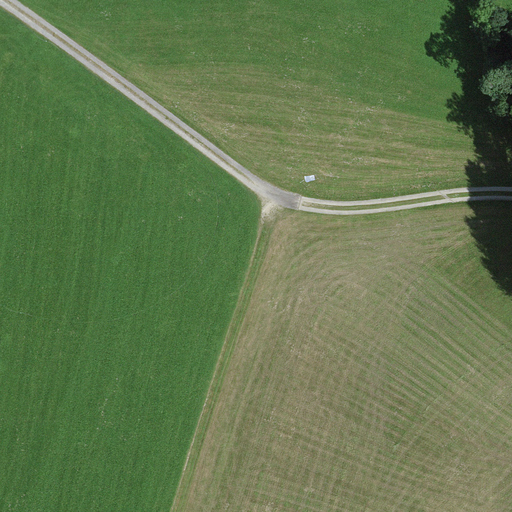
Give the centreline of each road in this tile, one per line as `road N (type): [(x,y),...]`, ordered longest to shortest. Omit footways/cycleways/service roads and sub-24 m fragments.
road 1 (track): [(4,0),(278,197),(332,208),(511,194)]
road 2 (track): [(175,511),(278,197)]
